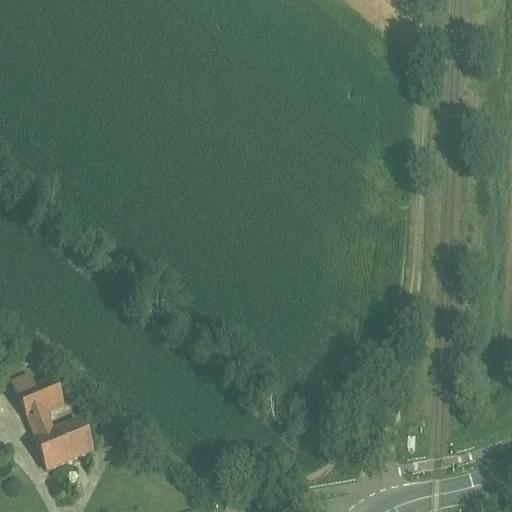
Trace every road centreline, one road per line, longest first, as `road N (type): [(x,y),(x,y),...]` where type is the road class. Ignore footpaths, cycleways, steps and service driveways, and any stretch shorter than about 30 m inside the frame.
road 1 (track): [(395,508),(383,477),(423,0)]
road 2 (tertiary): [(511,477),(390,511)]
